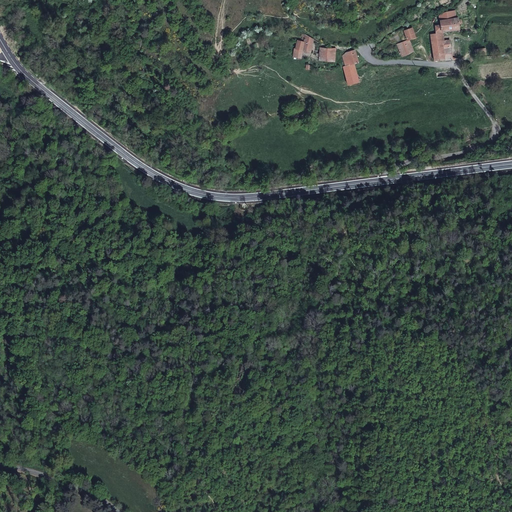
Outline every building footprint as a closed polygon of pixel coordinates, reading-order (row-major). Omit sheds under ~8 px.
[(458,16),(441,18),(442,23),(438,23),(439,31),(431,33),(435,60),(452,58),(451,49),(449,40),(444,40),(443,31),(460,27),(460,23),(463,23),(462,18),(459,19),(458,16)] [(298,48),(296,56),(296,58),(306,59),(307,51),(316,52),(318,39),(314,37),(310,34),(309,41),(302,40),(300,49),(298,48)] [(401,44),(405,55),(406,57),(417,53),(412,39),(401,44)] [(336,63),(339,49),(337,47),(324,46),(323,53),(321,53),(320,58),(322,58),(322,61),(336,63)] [(362,60),(360,50),(347,54),(349,63),(347,63),(351,85),(363,82),(358,61),(362,60)]
